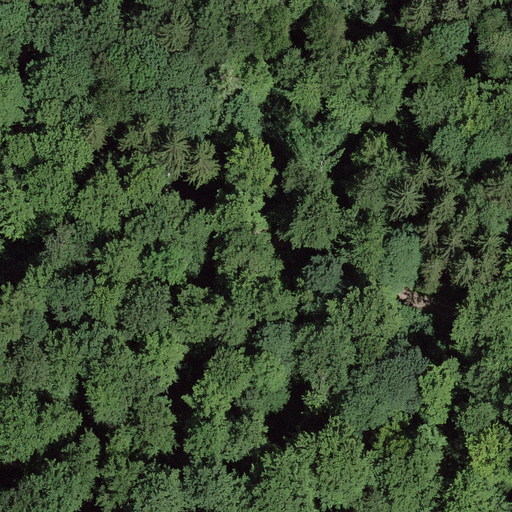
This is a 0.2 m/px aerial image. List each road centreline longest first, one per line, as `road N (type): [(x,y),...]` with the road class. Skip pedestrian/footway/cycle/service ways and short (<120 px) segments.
road 1 (track): [(17,50),(13,115),(29,142),(66,169),(176,197),(438,308),(511,326)]
road 2 (track): [(511,169),(201,158),(10,97)]
